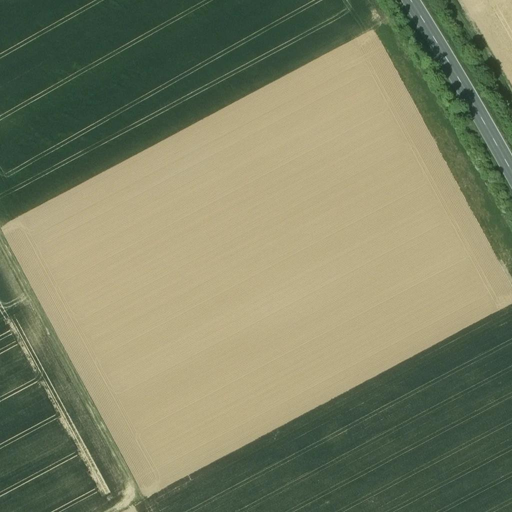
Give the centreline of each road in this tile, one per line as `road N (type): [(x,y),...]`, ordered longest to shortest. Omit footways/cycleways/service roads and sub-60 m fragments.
road 1 (track): [(0,248),(139,508)]
road 2 (primary): [(511,178),(402,0)]
road 3 (track): [(447,0),(511,107)]
